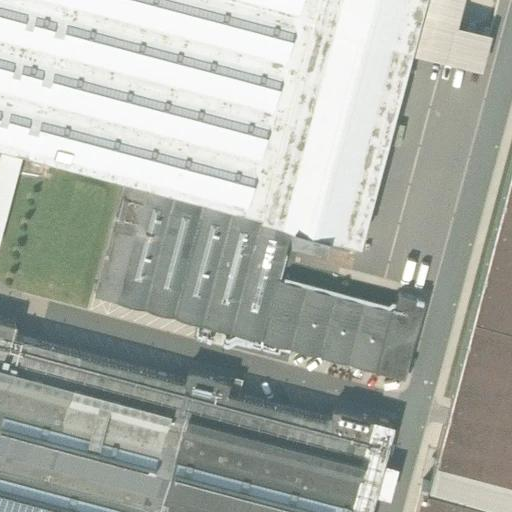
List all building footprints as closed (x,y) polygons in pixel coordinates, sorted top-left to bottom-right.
[(126,176),(291,219),(288,231),(346,247),(349,236),(359,238),(410,44),(422,0),(0,0),(0,142),(2,143),(23,149),(126,176)] [(458,0),(422,0),(410,44),(482,63),(489,34),(452,24),(458,0)] [(0,237),(23,149),(2,143),(0,152),(0,237)] [(429,484),(511,505),(511,159),(429,481),(429,484)] [(126,176),(95,294),(403,375),(423,299),(398,292),(393,309),(276,278),(288,231),(291,219),(126,176)] [(0,511),(367,511),(392,422),(332,406),(328,417),(224,389),(227,378),(187,367),(184,379),(11,333),(14,321),(0,317),(0,511)] [(413,511),(511,511),(511,505),(429,484),(429,481),(422,479),(413,511)]
